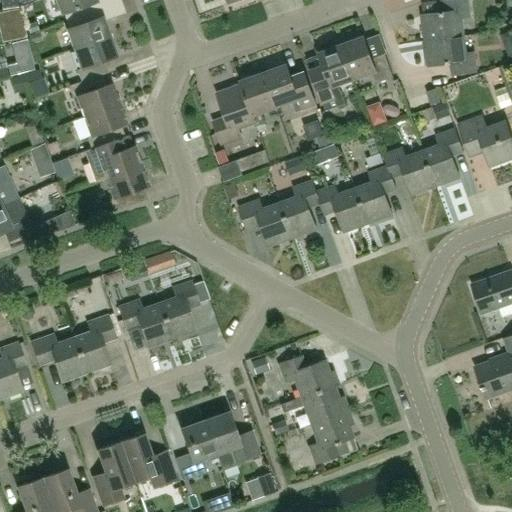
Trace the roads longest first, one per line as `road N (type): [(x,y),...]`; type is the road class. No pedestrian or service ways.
road 1 (residential): [(0,443),(230,361),(269,288)]
road 2 (residential): [(181,232),(190,192),(164,113),(187,48)]
road 3 (residential): [(0,286),(181,232)]
road 4 (residential): [(402,354),(442,257),(465,239),(511,223)]
road 5 (residential): [(458,511),(402,354)]
road 6 (residential): [(187,48),(212,52),(339,0)]
road 7 (residential): [(269,288),(402,354)]
road 8 (residential): [(339,0),(379,4),(410,87)]
